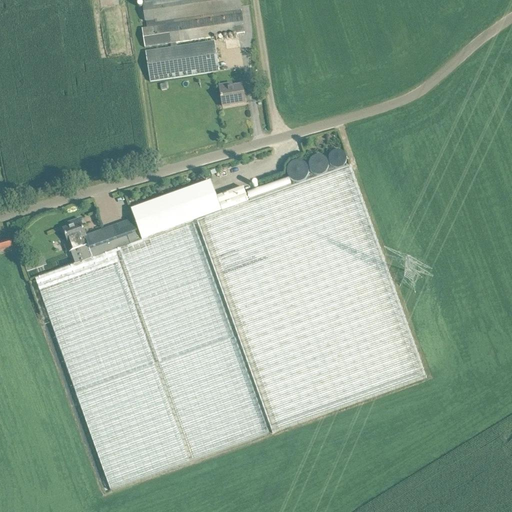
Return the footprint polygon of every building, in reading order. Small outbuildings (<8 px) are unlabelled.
[(239,0),(155,0),(143,2),(145,22),(146,22),(147,28),(142,29),(145,48),(170,45),(170,49),(177,48),(176,43),(245,33),(239,0)] [(214,42),(177,48),(170,49),(146,52),(150,82),(218,72),(214,42)] [(219,87),(223,107),(233,105),(233,104),(245,102),(245,103),(243,86),(233,88),(232,85),(219,87)] [(426,379),(369,219),(350,167),(249,203),(197,222),(272,433),(426,379)] [(94,234),(86,237),(94,259),(197,222),(249,203),(243,188),(216,198),(211,182),(131,210),(135,219),(103,231),(104,231),(105,233),(94,237),(93,235),(94,235),(94,234)] [(94,259),(86,237),(80,221),(73,224),(73,226),(63,230),(67,239),(71,252),(78,250),(82,263),(94,259)] [(94,259),(82,263),(36,280),(112,492),(272,433),(197,222),(94,259)] [(0,251),(13,248),(11,240),(0,243),(0,251)]
